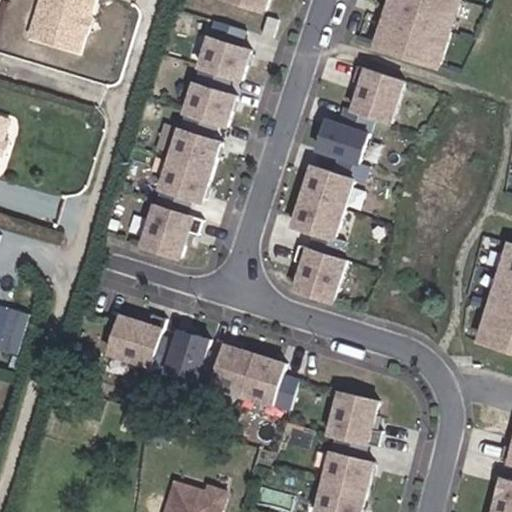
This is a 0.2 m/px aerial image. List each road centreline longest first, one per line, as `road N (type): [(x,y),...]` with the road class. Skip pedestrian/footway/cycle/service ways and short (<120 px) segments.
road 1 (residential): [(233,288),(422,349),(452,384),(428,511)]
road 2 (residential): [(322,0),(233,288)]
road 3 (residential): [(104,252),(233,288)]
